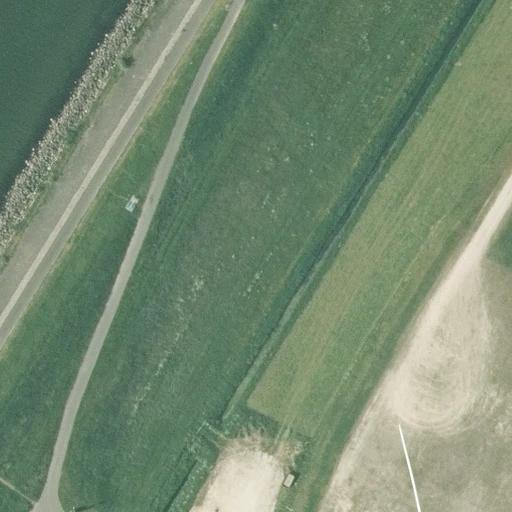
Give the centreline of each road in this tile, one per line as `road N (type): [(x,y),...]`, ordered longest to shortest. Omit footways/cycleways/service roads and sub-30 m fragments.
road 1 (unclassified): [(40,511),(72,399),(180,120),(237,0)]
road 2 (unclassified): [(0,336),(208,0)]
